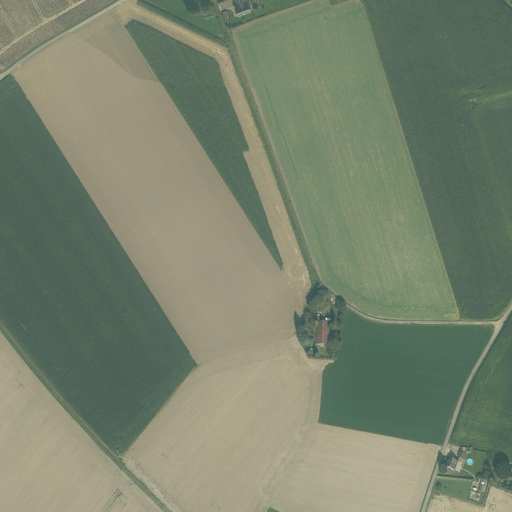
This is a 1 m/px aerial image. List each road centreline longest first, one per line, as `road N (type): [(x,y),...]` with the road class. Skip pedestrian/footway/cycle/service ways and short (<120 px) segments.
road 1 (track): [(214,0),(325,290)]
road 2 (unclassified): [(420,511),(465,386),(511,307)]
road 3 (unclassified): [(122,0),(0,76)]
